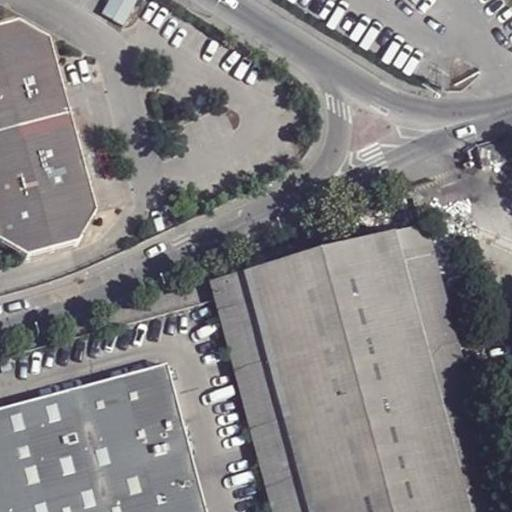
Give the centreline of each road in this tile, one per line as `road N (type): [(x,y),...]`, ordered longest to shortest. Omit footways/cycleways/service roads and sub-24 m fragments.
road 1 (unclassified): [(0,330),(86,303),(279,207)]
road 2 (unclassified): [(279,207),(503,113)]
road 3 (unclassified): [(503,113),(426,114),(379,99),(321,63)]
road 4 (unclassified): [(279,207),(331,160),(339,134),(321,63)]
